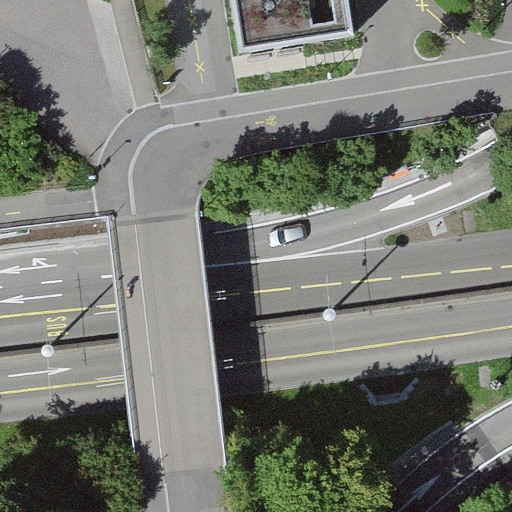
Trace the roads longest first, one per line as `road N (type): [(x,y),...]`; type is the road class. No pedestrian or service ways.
road 1 (residential): [(199,511),(166,219),(168,170),(209,140),(511,87)]
road 2 (primary): [(0,396),(511,326)]
road 3 (motorway): [(511,151),(419,200),(302,238),(129,275)]
road 4 (primary): [(511,255),(307,280),(129,275)]
road 5 (motorway): [(401,511),(469,451),(511,426)]
road 6 (primary): [(129,275),(0,288)]
